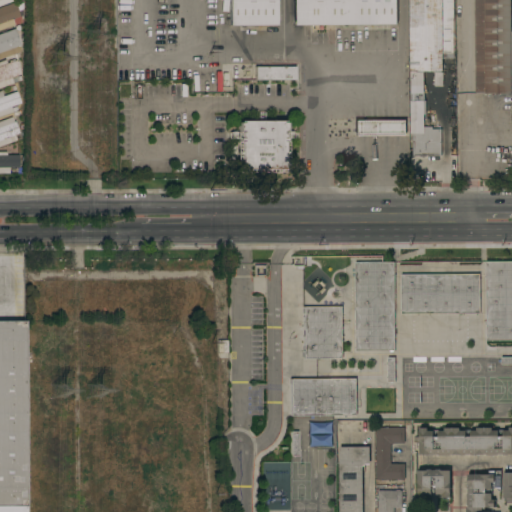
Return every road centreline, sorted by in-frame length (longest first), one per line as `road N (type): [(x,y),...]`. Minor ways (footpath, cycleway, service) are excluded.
road 1 (primary): [(473,208),(0,210)]
road 2 (primary): [(196,234),(511,232)]
road 3 (primary): [(0,235),(141,234)]
